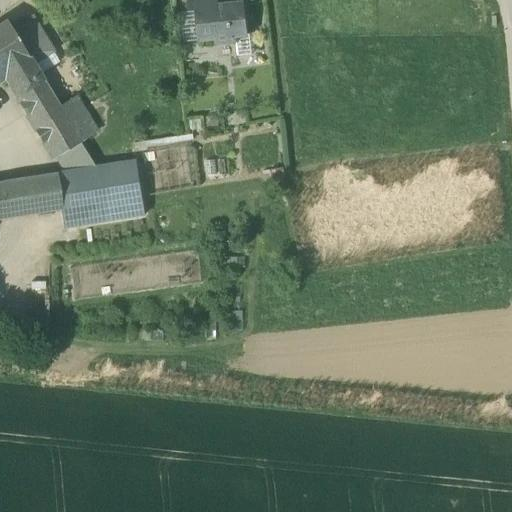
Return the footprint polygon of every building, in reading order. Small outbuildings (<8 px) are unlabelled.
[(187,0),(189,13),(196,12),(196,10),(219,8),(217,0),(187,0)] [(215,39),(216,46),(236,44),(236,37),(248,36),(245,5),(219,8),(196,10),(196,12),(199,41),(215,39)] [(183,43),(199,41),(196,12),(189,13),(180,14),(183,43)] [(32,18),(10,31),(27,59),(32,66),(53,53),(32,18)] [(0,76),(3,74),(27,59),(10,31),(5,23),(0,26),(0,76)] [(250,36),(248,36),(236,37),(236,44),(238,57),(252,56),(250,36)] [(32,66),(38,75),(59,63),(53,53),(32,66)] [(3,74),(17,98),(42,82),(38,75),(32,66),(27,59),(3,74)] [(42,82),(17,98),(55,159),(79,143),(58,107),(42,82)] [(76,97),(58,107),(79,143),(96,132),(76,97)] [(204,116),(185,119),(186,132),(205,129),(204,116)] [(94,168),(79,143),(55,159),(64,173),(94,168)] [(136,162),(94,168),(64,173),(56,175),(61,210),(65,229),(144,216),(136,162)] [(0,196),(3,219),(61,210),(56,175),(0,184),(0,196)] [(69,270),(76,298),(100,292),(93,264),(69,270)]
